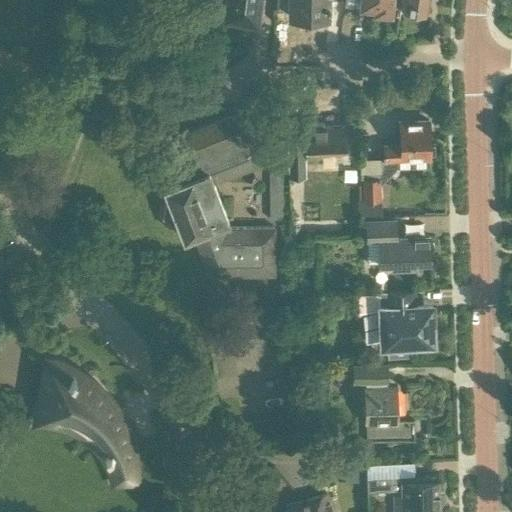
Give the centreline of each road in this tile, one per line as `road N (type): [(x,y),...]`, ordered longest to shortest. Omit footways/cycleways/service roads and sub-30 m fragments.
road 1 (residential): [(0,58),(41,80),(384,70),(471,53)]
road 2 (residential): [(471,53),(486,511)]
road 3 (residential): [(220,511),(171,396),(130,338),(0,199)]
